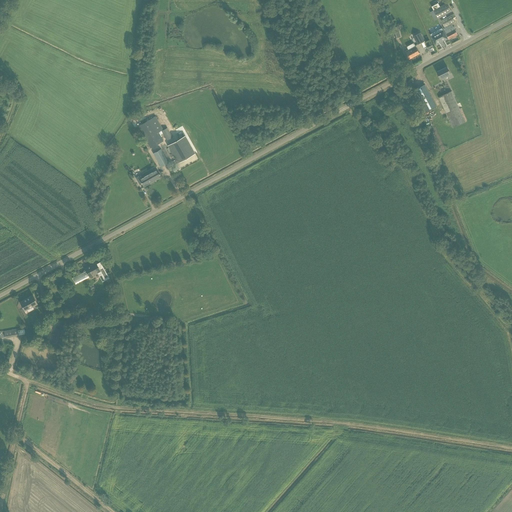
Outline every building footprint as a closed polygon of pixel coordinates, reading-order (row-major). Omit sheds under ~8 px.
[(438,3),(432,7),(434,11),(439,18),(440,18),(450,12),(451,11),(447,3),(440,7),(438,3)] [(452,15),(441,20),(445,28),(443,28),(449,39),(457,35),(452,24),(455,22),(454,19),(456,18),(453,14),(452,15)] [(442,28),(430,34),(436,45),(447,38),(442,28)] [(419,33),(414,36),(418,44),(424,41),(419,33)] [(406,53),(407,54),(409,59),(419,53),(413,43),(407,46),(409,51),(406,53)] [(450,74),(447,67),(437,72),(440,78),(450,74)] [(456,75),(445,79),(448,86),(458,81),(456,75)] [(413,90),(416,95),(425,112),(437,106),(427,89),(425,84),(413,90)] [(438,97),(452,128),(466,122),(452,91),(438,97)] [(432,126),(440,123),(436,112),(428,115),(432,126)] [(155,117),(138,126),(151,149),(163,141),(158,132),(163,130),(155,117)] [(162,131),(167,140),(172,137),(167,128),(162,131)] [(185,136),(168,145),(178,163),(195,153),(185,136)] [(161,149),(153,153),(161,167),(168,162),(161,149)] [(156,169),(143,177),(139,179),(141,182),(141,183),(142,183),(144,187),(161,177),(159,175),(160,174),(159,173),(159,174),(156,169)] [(96,263),(85,269),(87,273),(89,277),(89,278),(90,278),(90,279),(91,279),(92,278),(93,278),(93,277),(93,276),(93,275),(99,271),(102,276),(104,280),(108,277),(107,274),(105,271),(103,267),(99,269),(96,263)] [(33,295),(19,302),(24,311),(28,309),(30,311),(34,309),(32,307),(37,304),(33,295)] [(75,321),(74,313),(59,317),(61,325),(75,321)] [(65,329),(57,327),(52,343),(60,345),(65,329)] [(17,329),(4,331),(4,333),(2,334),(2,337),(5,337),(5,338),(18,335),(17,329)]
